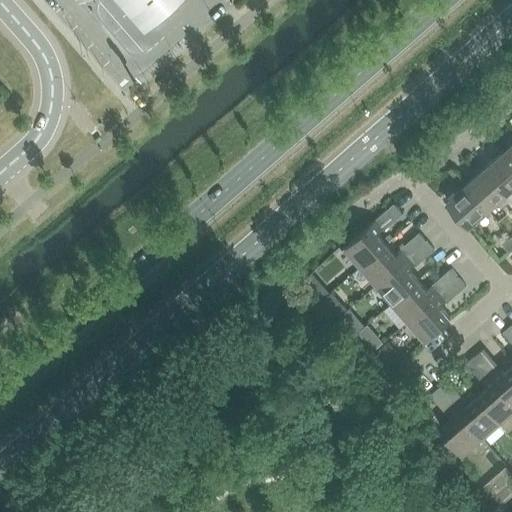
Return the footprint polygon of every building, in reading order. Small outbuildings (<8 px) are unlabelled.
[(186,0),(113,0),(120,8),(145,32),(186,0)] [(511,143),(502,152),(511,163),(511,143)] [(511,163),(502,152),(484,168),(506,193),(511,188),(511,163)] [(484,168),(466,184),(488,209),(506,193),(484,168)] [(488,209),(466,184),(447,200),(469,226),(488,209)] [(376,220),(345,247),(362,265),(387,243),(378,233),(383,228),(384,229),(403,213),(395,204),(394,203),(375,219),(376,220)] [(362,265),(377,283),(427,240),(419,232),(401,248),(401,249),(396,254),(387,243),(362,265)] [(511,248),(511,237),(511,236),(502,245),(508,252),(511,248)] [(377,283),(393,302),(418,280),(409,269),(415,265),(416,266),(434,249),(427,240),(377,283)] [(393,302),(408,319),(458,277),(451,268),(432,284),(433,286),(428,290),(418,280),(393,302)] [(458,277),(408,319),(425,339),(451,317),(441,305),(446,301),(447,302),(466,286),(458,277)] [(323,284),(314,293),(321,300),(330,292),(323,284)] [(335,292),(323,302),(336,319),(348,309),(335,292)] [(348,309),(336,319),(352,336),(365,325),(350,307),(348,309)] [(511,324),(511,323),(503,331),(511,341),(511,324)] [(367,325),(356,335),(373,353),(384,343),(367,325)] [(389,341),(376,353),(386,364),(399,352),(389,341)] [(484,347),(475,355),(511,397),(511,365),(504,373),(499,367),(500,366),(484,347)] [(511,397),(475,355),(466,363),(483,382),(484,381),(489,386),(478,395),(500,420),(508,429),(511,426),(511,397)] [(448,379),(439,386),(483,436),(500,420),(478,395),(468,404),(463,399),(464,398),(448,379)] [(483,436),(439,386),(430,394),(447,413),(448,412),(453,418),(441,428),(463,453),(483,436)] [(511,475),(505,467),(480,489),(489,499),(511,478),(511,475)] [(511,481),(490,501),(498,509),(511,496),(511,481)]
